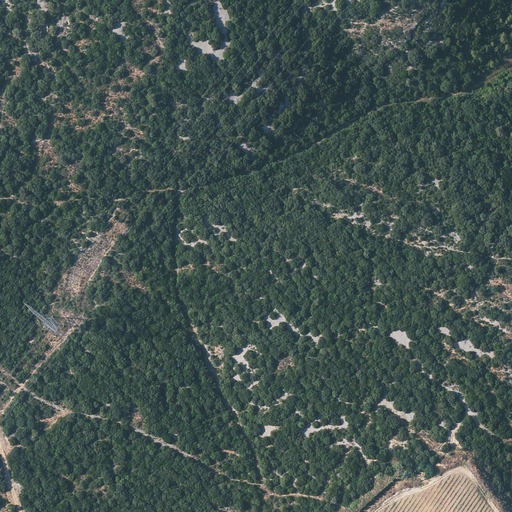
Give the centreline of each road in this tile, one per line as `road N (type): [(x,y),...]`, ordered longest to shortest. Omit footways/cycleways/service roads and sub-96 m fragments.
road 1 (track): [(0,199),(42,219),(72,199),(182,191),(292,155),(377,107),(452,94),(511,70)]
road 2 (track): [(340,511),(316,496),(264,489),(181,302),(174,270),(178,191)]
road 3 (track): [(21,388),(125,424),(264,489)]
road 4 (track): [(377,511),(411,496),(467,413)]
